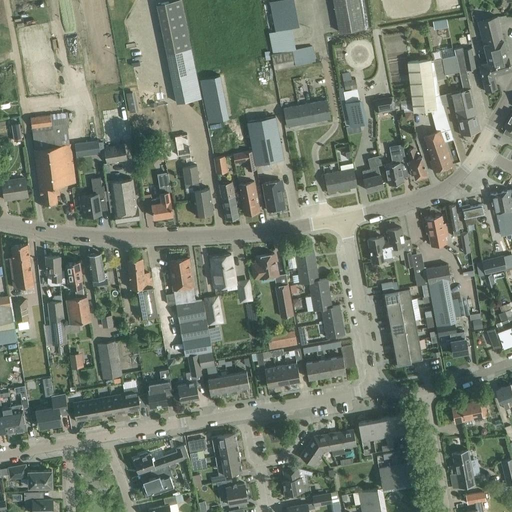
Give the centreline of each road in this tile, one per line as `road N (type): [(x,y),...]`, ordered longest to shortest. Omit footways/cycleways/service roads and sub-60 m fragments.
road 1 (secondary): [(0,222),(112,238),(234,234),(344,218)]
road 2 (residential): [(376,388),(344,218)]
road 3 (secondary): [(344,218),(438,191),(479,150)]
road 4 (residential): [(102,437),(242,413)]
road 5 (residential): [(444,511),(422,392)]
